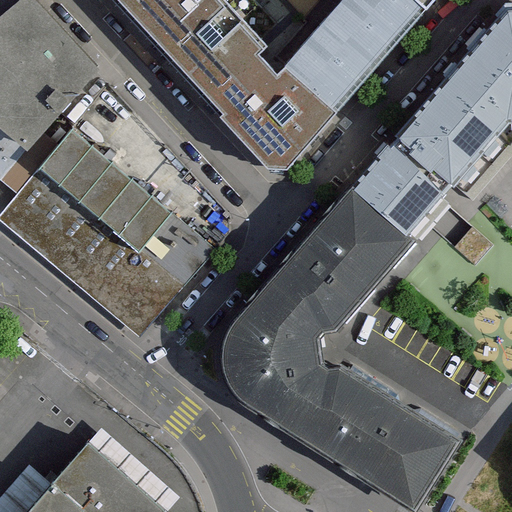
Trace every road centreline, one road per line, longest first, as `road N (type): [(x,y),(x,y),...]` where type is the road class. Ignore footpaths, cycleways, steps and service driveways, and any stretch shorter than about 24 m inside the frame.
road 1 (residential): [(66,0),(274,222)]
road 2 (residential): [(274,222),(479,0)]
road 3 (residential): [(136,373),(274,222)]
road 4 (tertiary): [(0,257),(136,373)]
road 5 (tertiary): [(136,373),(208,443),(229,476),(238,511)]
